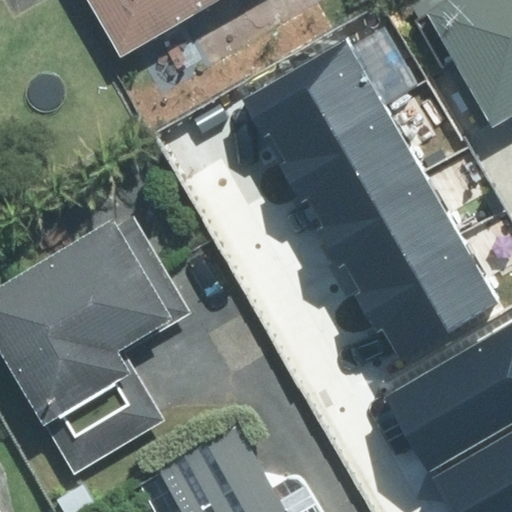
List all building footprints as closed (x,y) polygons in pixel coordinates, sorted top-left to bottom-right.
[(110,0),(138,49),(221,0),(110,0)] [(510,114),(511,113),(511,0),(418,0),(488,121),(508,110),(510,114)] [(78,468),(171,413),(131,344),(196,305),(136,205),(0,284),(0,315),(38,380),(29,385),(78,468)] [(450,454),(511,421),(511,311),(479,329),(443,258),(364,300),(344,262),(285,294),(329,378),(336,373),(374,445),(431,416),(450,454)] [(329,511),(313,482),(287,497),(245,420),(164,466),(189,511),(329,511)] [(76,511),(79,511),(106,496),(95,475),(65,493),(76,511)]
